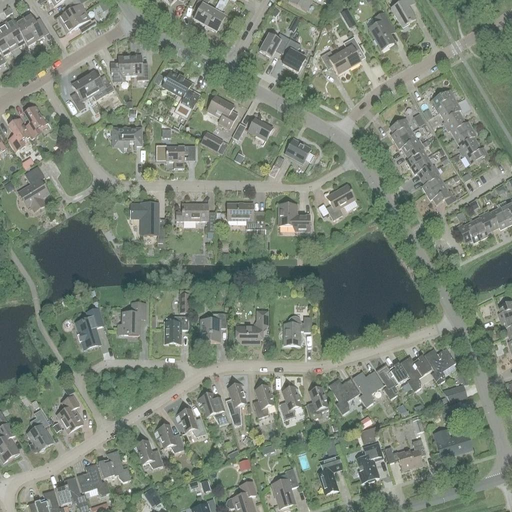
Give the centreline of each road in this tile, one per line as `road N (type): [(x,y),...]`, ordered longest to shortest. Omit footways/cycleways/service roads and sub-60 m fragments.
road 1 (residential): [(357,157),(303,188),(107,181),(39,80)]
road 2 (residential): [(193,378),(221,366),(328,364),(457,321)]
road 3 (unclassified): [(338,135),(384,88),(511,15)]
road 4 (residential): [(109,433),(75,381),(109,364),(182,365),(193,378)]
road 5 (unclassified): [(511,472),(457,321)]
road 6 (unclassified): [(338,135),(227,75)]
road 7 (unclassified): [(396,511),(511,475)]
